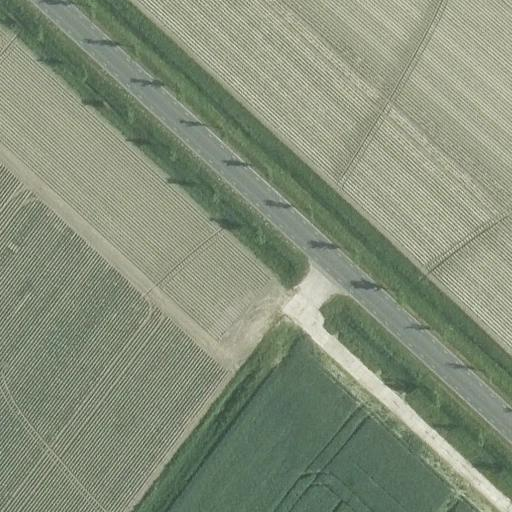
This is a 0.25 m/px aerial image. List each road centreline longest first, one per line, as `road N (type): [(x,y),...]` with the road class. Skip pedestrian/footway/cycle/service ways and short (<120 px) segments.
road 1 (secondary): [(511,427),(47,0)]
road 2 (track): [(507,511),(301,315),(338,267)]
